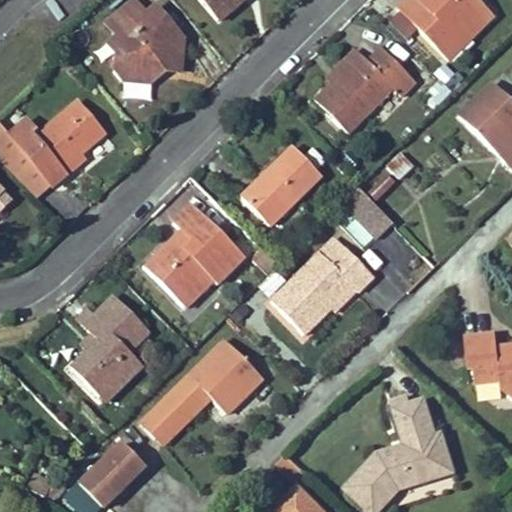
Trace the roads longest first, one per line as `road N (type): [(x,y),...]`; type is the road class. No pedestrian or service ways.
road 1 (residential): [(0,300),(39,283),(68,257),(331,0)]
road 2 (residential): [(511,215),(213,506)]
